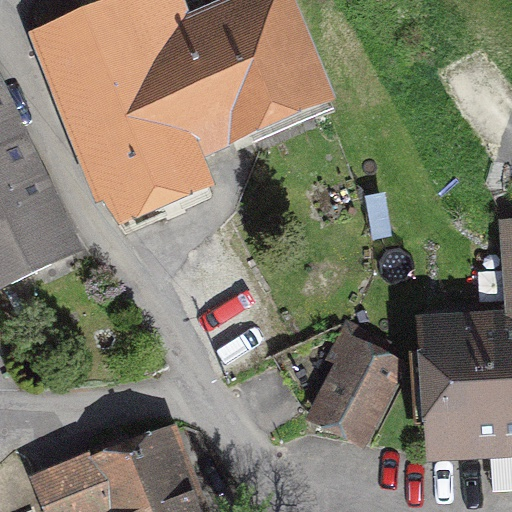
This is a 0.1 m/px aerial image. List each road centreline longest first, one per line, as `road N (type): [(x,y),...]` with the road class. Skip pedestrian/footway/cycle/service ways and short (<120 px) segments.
road 1 (residential): [(0,44),(79,203),(211,406)]
road 2 (residential): [(211,406),(0,408)]
road 3 (residential): [(211,406),(284,511)]
